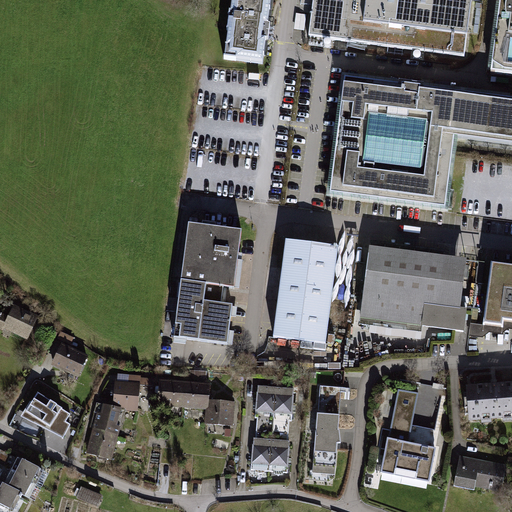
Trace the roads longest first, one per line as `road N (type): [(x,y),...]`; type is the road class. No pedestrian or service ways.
road 1 (residential): [(0,429),(157,498),(297,494),(359,511)]
road 2 (residential): [(511,243),(180,201)]
